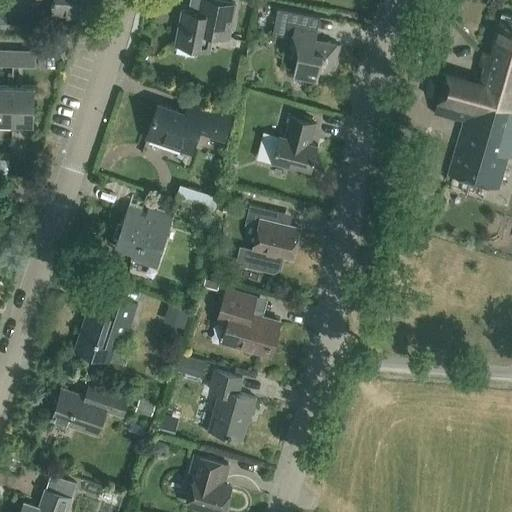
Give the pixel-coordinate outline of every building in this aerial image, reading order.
[(0,30),(8,30),(40,30),(40,25),(8,24),(5,22),(7,6),(9,6),(8,0),(0,0),(0,6),(0,7),(0,30)] [(87,14),(87,0),(51,0),(51,13),(87,14)] [(228,36),(235,3),(220,0),(201,0),(199,13),(182,9),(175,43),(208,49),(211,32),(228,36)] [(333,74),(339,44),(315,40),(320,17),(278,8),(273,32),(292,36),(290,45),(298,47),(292,76),(316,81),(318,71),(333,74)] [(511,14),(500,11),(488,52),(482,51),(478,64),(484,65),(479,81),(432,68),(424,94),(438,98),(433,113),(455,119),(459,104),(467,106),(448,173),(498,187),(508,151),(511,152),(511,150),(511,14)] [(0,64),(11,65),(12,49),(0,48),(0,64)] [(12,49),(11,65),(35,66),(35,50),(12,49)] [(0,122),(9,123),(10,86),(0,85),(0,122)] [(10,86),(9,123),(32,123),(33,87),(10,86)] [(233,117),(221,113),(189,102),(185,113),(159,104),(147,138),(192,153),(200,128),(227,137),(233,117)] [(310,142),(316,121),(291,114),(285,136),(279,134),(271,162),(292,168),(293,165),(311,170),(318,144),(310,142)] [(176,200),(189,204),(215,212),(219,196),(181,184),(176,200)] [(292,259),(299,228),(274,223),(276,210),(249,204),(246,217),(259,220),(252,250),(248,266),(274,272),(281,268),(283,257),(292,259)] [(175,218),(165,215),(149,209),(145,221),(126,215),(115,247),(136,254),(134,259),(157,267),(169,229),(175,218)] [(203,290),(210,292),(218,294),(220,283),(206,279),(203,290)] [(257,296),(256,296),(228,288),(218,321),(231,325),(226,344),(268,356),(278,322),(263,317),(268,299),(257,296)] [(121,333),(132,301),(102,291),(96,309),(88,307),(74,349),(107,360),(116,332),(121,333)] [(182,324),(187,308),(171,303),(165,319),(182,324)] [(176,371),(203,378),(207,361),(181,354),(176,371)] [(249,415),(254,397),(236,392),(240,377),(214,370),(208,391),(217,394),(206,430),(239,439),(246,414),(249,415)] [(128,395),(88,382),(84,395),(61,387),(51,418),(97,433),(105,410),(121,416),(128,395)] [(151,415),(156,400),(139,395),(134,410),(151,415)] [(195,455),(190,475),(194,476),(187,503),(218,511),(223,511),(231,487),(223,485),(228,465),(195,455)] [(67,511),(72,498),(53,492),(46,511),(24,503),(21,511),(67,511)]
